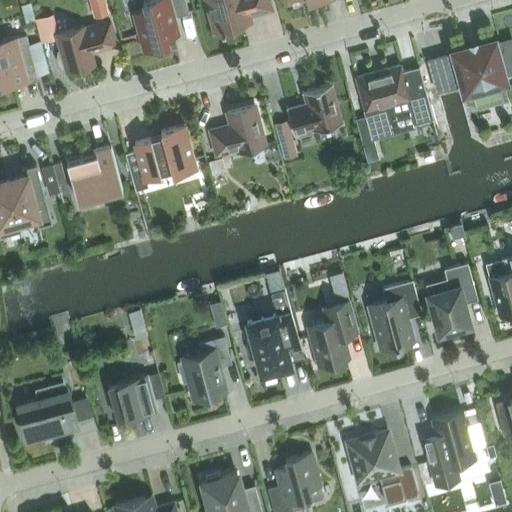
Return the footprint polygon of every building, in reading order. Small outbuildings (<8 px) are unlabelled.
[(102,0),(96,0),(90,2),(95,18),(107,14),(102,0)] [(142,50),(168,42),(167,36),(179,32),(174,17),(188,13),(184,0),(147,0),(142,1),(144,10),(132,13),(142,50)] [(205,0),(214,30),(250,21),(248,14),(270,8),(267,0),(205,0)] [(84,27),(83,25),(56,32),(60,50),(58,50),(57,55),(58,60),(59,64),(62,68),(65,67),(66,70),(94,63),(90,51),(116,44),(109,20),(84,27)] [(0,85),(37,76),(36,72),(48,69),(42,49),(30,53),(25,34),(13,37),(0,40),(0,85)] [(504,97),(500,81),(505,80),(503,72),(511,69),(511,44),(511,40),(495,44),(494,38),(477,43),(476,38),(467,41),(468,45),(452,50),(453,53),(430,60),(437,87),(460,81),(463,91),(469,90),(473,105),(504,97)] [(418,65),(401,70),(399,64),(356,76),(365,109),(367,115),(371,130),(396,123),(394,117),(411,113),(413,121),(412,122),(412,123),(433,118),(429,106),(418,65)] [(311,129),(312,130),(343,121),(332,82),(301,91),(304,104),(287,108),(287,106),(286,107),(293,134),(311,129)] [(441,103),(429,106),(433,118),(439,144),(451,141),(441,103)] [(237,150),(264,143),(254,104),(227,111),(230,124),(210,129),(216,153),(236,147),(237,150)] [(195,166),(183,123),(160,129),(161,133),(134,141),(137,149),(125,153),(135,189),(148,186),(145,177),(160,173),(159,172),(171,169),(172,173),(195,166)] [(297,154),(292,137),(278,141),(283,158),(297,154)] [(373,138),(357,143),(362,158),(377,154),(373,138)] [(76,198),(122,186),(110,143),(93,148),(94,152),(66,160),(76,198)] [(221,158),(208,162),(211,175),(224,172),(221,158)] [(61,161),(52,163),(58,185),(67,183),(61,161)] [(0,235),(51,221),(36,163),(21,167),(23,175),(0,181),(0,235)] [(51,164),(41,166),(48,194),(59,191),(51,164)] [(460,225),(450,227),(453,239),(463,236),(460,225)] [(511,311),(511,254),(501,258),(505,271),(488,276),(499,315),(511,311)] [(438,331),(440,331),(469,323),(463,301),(477,298),(467,261),(444,267),(446,277),(425,283),(438,331)] [(279,268),(265,272),(270,293),(284,289),(279,268)] [(413,338),(407,316),(421,312),(412,278),(382,287),(385,300),(368,305),(380,347),(395,343),(395,344),(398,343),(398,342),(413,338)] [(348,295),(346,287),(333,291),(335,299),(348,295)] [(270,293),(276,313),(246,321),(251,338),(246,339),(246,346),(248,352),(251,358),(256,356),(261,373),(265,372),(265,373),(287,367),(286,366),(291,365),(284,342),(298,339),(284,289),(270,293)] [(356,330),(348,300),(332,304),(336,317),(307,325),(318,364),(349,356),(343,334),(356,330)] [(145,325),(133,328),(135,338),(147,335),(145,325)] [(181,356),(193,398),(226,389),(218,361),(230,358),(224,335),(198,342),(200,350),(181,356)] [(117,419),(156,408),(153,398),(164,394),(158,371),(146,374),(108,384),(117,419)] [(62,434),(94,425),(86,399),(71,403),(67,390),(65,390),(62,381),(35,388),(38,398),(18,403),(27,435),(59,426),(62,434)] [(511,395),(495,401),(504,434),(511,431),(511,395)] [(455,462),(475,457),(462,409),(431,418),(436,438),(423,442),(434,483),(459,476),(455,462)] [(348,441),(358,479),(378,474),(386,503),(418,494),(410,464),(396,467),(386,430),(348,441)] [(320,483),(311,451),(285,458),(287,465),(275,468),(279,483),(267,487),(274,511),(288,511),(293,511),(290,501),(309,495),(311,501),(321,498),(323,494),(320,483)] [(241,487),(237,471),(220,475),(218,472),(205,475),(206,479),(201,481),(209,511),(261,511),(254,484),(241,487)] [(114,504),(116,511),(176,511),(173,501),(154,506),(151,494),(114,504)]
